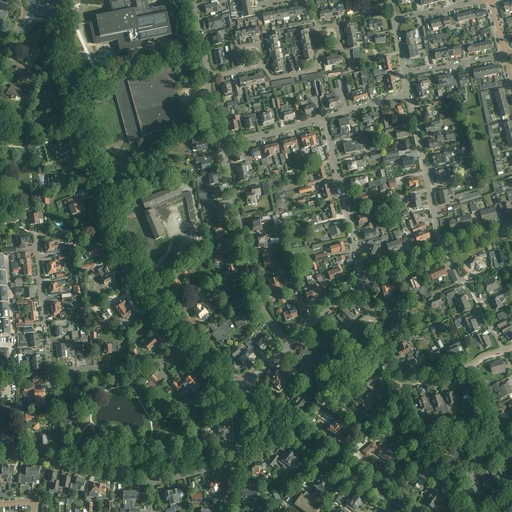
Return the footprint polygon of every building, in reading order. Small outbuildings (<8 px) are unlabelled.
[(116,0),(109,2),(113,18),(113,20),(91,25),(96,45),(117,41),(119,53),(142,48),(141,42),(171,35),(165,6),(149,9),(148,3),(147,0),(116,0)] [(351,2),(345,3),(346,13),(353,12),(351,2)] [(220,7),(218,7),(217,3),(212,4),(212,5),(205,6),(207,14),(221,11),(220,7)] [(0,21),(2,22),(6,16),(6,15),(9,10),(0,4),(0,21)] [(364,7),(364,9),(366,15),(379,11),(378,6),(371,7),(371,5),(364,7)] [(307,6),(300,7),(302,15),(306,14),(306,15),(311,15),(310,13),(310,9),(308,10),(307,6)] [(331,10),(332,18),(336,17),(336,19),(339,18),(337,9),(334,9),(333,6),(330,7),(331,10)] [(251,9),(243,11),(245,17),(252,16),(251,9)] [(270,21),(269,13),(262,14),(264,22),(270,21)] [(459,22),(456,22),(455,23),(455,25),(459,24),(459,22),(465,21),(463,14),(457,16),(459,22)] [(210,28),(211,28),(211,29),(219,27),(219,26),(222,26),(222,25),(224,25),(223,22),(221,23),(220,17),(214,18),(214,19),(208,20),(210,28)] [(449,18),(443,19),(445,26),(445,28),(449,27),(450,30),(456,29),(455,25),(455,23),(453,23),(452,17),(449,18)] [(374,27),(374,29),(382,27),(381,20),(373,22),(373,21),(368,22),(369,28),(374,27)] [(353,23),(353,24),(346,25),(346,29),(345,29),(345,32),(354,30),(357,30),(355,23),(353,23)] [(288,37),(289,40),(292,39),(291,33),(295,33),(295,29),(287,30),(288,34),(288,37)] [(267,41),(267,43),(277,42),(277,39),(280,39),(279,31),(270,33),(271,37),(268,37),(269,41),(267,41)] [(405,34),(406,41),(415,39),(415,35),(416,35),(415,31),(411,31),(411,33),(405,34)] [(215,36),(212,37),(210,37),(211,42),(213,42),(213,45),(221,44),(220,37),(221,36),(220,32),(215,33),(215,36)] [(369,40),(375,39),(375,43),(385,41),(384,35),(376,36),(375,33),(367,35),(369,40)] [(415,39),(406,41),(407,47),(416,45),(416,39),(415,39)] [(486,41),(486,43),(487,50),(494,49),(492,39),(486,41)] [(463,46),(464,48),(465,47),(468,47),(469,53),(475,52),(474,45),(471,46),(470,43),(467,44),(467,45),(463,46)] [(33,66),(34,64),(32,62),(36,54),(39,50),(31,45),(23,57),(27,59),(25,63),(32,67),(33,66)] [(464,54),(462,48),(464,48),(463,46),(453,48),(454,50),(455,56),(461,55),(464,54)] [(441,49),(441,52),(443,59),(449,58),(447,51),(444,51),(444,48),(441,49)] [(224,64),(221,51),(215,52),(217,65),(224,64)] [(419,51),(418,51),(409,53),(410,59),(420,57),(419,51)] [(437,51),(435,52),(436,60),(443,59),(441,52),(438,53),(437,51)] [(314,56),(313,53),(304,55),(301,55),(303,61),(305,61),(312,60),(312,56),(314,56)] [(39,56),(36,54),(32,62),(34,64),(43,69),(48,60),(39,55),(39,56)] [(332,56),(334,65),(340,64),(339,61),(342,60),(342,61),(341,56),(338,56),(335,57),(335,55),(332,56)] [(326,58),(326,59),(323,59),(324,67),(334,65),(332,56),(329,56),(330,58),(326,58)] [(384,65),(390,64),(388,57),(379,59),(380,61),(383,61),(384,65)] [(392,71),(390,64),(384,65),(381,66),(382,70),(379,70),(378,70),(373,71),(374,76),(386,74),(385,72),(392,71)] [(170,66),(126,78),(143,140),(165,134),(164,130),(178,127),(175,113),(182,111),(170,66)] [(27,73),(17,67),(13,73),(17,75),(16,78),(24,83),(28,77),(31,78),(34,73),(29,69),(27,73)] [(464,84),(464,81),(469,80),(467,72),(459,74),(459,76),(460,85),(464,84)] [(260,74),(257,75),(259,84),(265,83),(265,88),(269,87),(268,79),(264,80),(263,76),(260,76),(260,74)] [(452,75),(445,76),(447,84),(447,87),(451,87),(457,86),(455,79),(452,80),(452,75)] [(387,80),(388,85),(394,83),(393,76),(383,78),(384,81),(387,80)] [(443,85),(447,84),(445,76),(439,77),(440,82),(437,83),(438,89),(444,88),(443,85)] [(247,87),(245,77),(239,78),(241,88),(244,87),(247,87)] [(129,144),(143,140),(126,78),(112,82),(126,134),(125,134),(125,136),(126,136),(129,144)] [(417,86),(418,92),(426,90),(426,87),(431,86),(430,80),(421,82),(422,84),(417,86)] [(394,83),(388,85),(389,89),(386,90),(386,92),(396,90),(394,83)] [(9,90),(4,87),(0,94),(7,98),(8,96),(14,99),(17,96),(19,97),(22,91),(12,85),(9,90)] [(231,85),(222,87),(223,94),(225,94),(225,97),(231,96),(231,93),(231,89),(232,89),(231,85)] [(459,95),(466,94),(465,87),(457,89),(459,95)] [(51,106),(57,105),(55,96),(53,97),(51,91),(49,91),(48,88),(41,89),(42,97),(45,97),(46,102),(50,101),(51,106)] [(359,94),(360,100),(367,98),(365,89),(362,90),(363,92),(359,94)] [(427,94),(426,90),(418,92),(420,98),(424,97),(425,101),(432,99),(430,93),(427,94)] [(483,103),(487,102),(485,95),(488,95),(487,90),(480,92),(481,96),(483,103)] [(496,93),(497,99),(505,97),(503,91),(496,93)] [(360,100),(359,94),(354,95),(354,92),(351,93),(354,102),(360,100)] [(329,108),(335,107),(332,95),(331,95),(331,94),(326,96),(328,102),(326,102),(327,108),(329,108)] [(340,105),(342,104),(341,98),(338,99),(338,98),(335,99),(334,97),(336,97),(335,94),(332,95),(335,107),(340,105)] [(236,97),(235,96),(236,99),(234,99),(235,101),(227,103),(227,107),(237,105),(237,101),(236,99),(236,97)] [(307,102),(311,113),(316,112),(313,102),(311,103),(310,98),(307,99),(307,101),(307,102)] [(307,102),(307,101),(300,103),(301,107),(304,106),(304,108),(303,108),(305,115),(311,113),(307,102)] [(286,108),(286,105),(280,107),(282,111),(280,111),(281,114),(282,114),(284,121),(290,119),(286,108)] [(431,122),(435,121),(434,118),(434,116),(437,115),(436,111),(433,112),(432,109),(431,110),(430,106),(424,108),(427,119),(429,118),(430,122),(431,122)] [(289,107),(286,108),(290,119),(295,118),(292,109),(289,109),(289,107)] [(389,110),(382,112),(383,118),(395,115),(396,117),(403,115),(402,109),(401,110),(400,107),(393,109),(394,110),(389,111),(389,110)] [(508,109),(500,111),(502,117),(509,115),(508,109)] [(186,125),(182,111),(175,113),(178,127),(186,125)] [(271,114),(270,112),(265,114),(268,125),(273,124),(272,117),(273,117),(272,114),(271,114)] [(263,127),(268,125),(265,114),(265,113),(264,113),(262,113),(262,114),(262,115),(260,115),(260,117),(259,118),(260,120),(261,120),(263,127)] [(54,128),(61,126),(60,119),(55,120),(54,114),(41,117),(43,123),(45,123),(46,127),(53,125),(54,128)] [(243,117),(244,121),(246,129),(254,127),(253,122),(256,121),(255,114),(243,117)] [(363,123),(365,122),(366,126),(371,125),(370,121),(369,115),(362,117),(363,123)] [(229,122),(231,131),(238,130),(236,121),(239,120),(238,116),(232,117),(233,121),(229,122)] [(349,117),(348,118),(338,120),(340,128),(348,126),(350,126),(349,122),(351,121),(349,117)] [(388,128),(387,119),(380,120),(382,129),(388,128)] [(440,120),(435,121),(431,122),(432,124),(425,126),(427,133),(436,132),(435,128),(441,127),(440,120)] [(340,128),(341,131),(340,132),(341,134),(341,139),(353,136),(353,135),(362,134),(362,130),(361,127),(351,129),(352,133),(348,134),(348,133),(350,132),(348,126),(340,128)] [(401,129),(395,130),(397,138),(407,136),(405,128),(401,129)] [(314,133),(307,135),(309,141),(311,146),(317,145),(317,143),(319,143),(318,140),(316,140),(316,139),(314,133)] [(309,141),(307,135),(301,137),(303,146),(305,145),(305,142),(309,141)] [(438,140),(437,140),(429,142),(430,149),(443,147),(442,141),(444,141),(443,135),(437,136),(438,140)] [(194,152),(197,151),(207,149),(205,142),(200,143),(199,138),(192,139),(193,147),(194,152)] [(295,138),(289,140),(290,146),(295,145),(296,148),(298,147),(295,138)] [(290,146),(289,140),(282,142),(284,151),(287,151),(286,148),(290,146)] [(343,142),(344,149),(360,145),(360,144),(367,143),(366,140),(347,143),(346,141),(343,142)] [(172,142),(162,145),(164,151),(174,147),(172,142)] [(379,151),(377,142),(368,144),(370,151),(373,150),(374,152),(379,151)] [(408,142),(401,144),(402,152),(410,150),(408,142)] [(61,143),(51,146),(52,150),(54,150),(55,157),(60,155),(60,156),(70,153),(68,149),(69,149),(69,146),(68,146),(67,145),(66,143),(61,144),(61,143)] [(270,145),(272,152),(276,150),(277,153),(280,153),(277,143),(270,145)] [(263,147),(265,154),(266,158),(273,156),(272,152),(270,145),(263,147)] [(361,150),(360,145),(344,149),(345,154),(346,154),(347,155),(351,154),(351,153),(353,152),(361,150)] [(496,146),(492,147),(494,157),(500,155),(500,151),(497,152),(496,146)] [(445,154),(443,154),(440,155),(432,157),(433,160),(435,165),(441,164),(440,162),(441,161),(444,161),(443,157),(448,157),(447,153),(454,152),(453,148),(444,150),(445,154)] [(252,158),(254,157),(254,158),(258,157),(259,160),(261,159),(258,149),(252,150),(252,151),(250,152),(252,158)] [(369,154),(369,155),(363,156),(364,160),(364,161),(371,159),(371,160),(380,158),(379,152),(369,154)] [(245,160),(245,163),(252,161),(250,154),(249,154),(249,157),(243,158),(242,153),(234,155),(236,162),(245,160)] [(321,160),(320,154),(313,156),(315,162),(321,160)] [(196,158),(198,171),(211,168),(210,161),(204,162),(203,157),(196,158)] [(264,159),(266,169),(267,174),(271,173),(272,176),(278,174),(277,171),(271,173),(267,158),(264,159)] [(403,164),(401,164),(401,167),(404,166),(404,167),(413,165),(412,158),(404,159),(402,160),(403,164)] [(266,169),(264,159),(261,160),(263,166),(257,167),(258,170),(266,168),(266,169)] [(365,167),(364,161),(364,160),(347,164),(348,170),(365,167)] [(318,173),(324,172),(322,165),(313,167),(314,169),(317,169),(318,173)] [(237,168),(238,175),(246,173),(245,166),(237,168)] [(437,178),(444,177),(443,171),(442,170),(439,170),(439,172),(435,172),(437,178)] [(251,172),(246,173),(238,175),(240,182),(248,180),(247,176),(251,175),(251,172)] [(326,178),(324,172),(318,173),(319,178),(316,178),(317,181),(326,178)] [(209,180),(210,185),(218,183),(216,173),(208,175),(209,180)] [(461,183),(466,181),(470,180),(468,175),(459,177),(461,183)] [(53,185),(61,183),(59,176),(51,178),(53,185)] [(449,183),(448,179),(447,176),(444,177),(437,178),(438,184),(441,184),(442,185),(449,183)] [(355,190),(360,189),(360,188),(359,183),(362,183),(367,182),(366,177),(358,179),(350,180),(351,184),(350,184),(351,186),(352,187),(352,188),(353,188),(353,187),(355,186),(355,189),(355,190)] [(390,189),(396,187),(395,182),(400,181),(400,178),(394,179),(388,181),(390,189)] [(408,179),(410,186),(413,186),(414,188),(418,187),(418,185),(416,178),(413,178),(408,179)] [(323,193),(329,191),(327,184),(318,187),(319,189),(322,188),(323,193)] [(190,192),(181,194),(177,186),(142,200),(147,212),(144,213),(155,240),(165,236),(157,218),(159,218),(167,221),(171,212),(167,210),(167,207),(166,205),(182,198),(186,198),(191,224),(196,223),(190,192)] [(250,187),(251,192),(248,192),(248,193),(245,194),(247,203),(251,202),(255,201),(253,195),(258,194),(258,192),(260,192),(258,186),(250,187)] [(221,198),(219,190),(212,192),(212,189),(205,190),(205,191),(198,192),(198,196),(206,195),(206,196),(212,195),(213,200),(221,198)] [(440,192),(441,199),(449,197),(451,197),(455,196),(454,190),(447,192),(447,191),(440,192)] [(45,195),(45,191),(40,192),(41,205),(49,204),(48,195),(45,195)] [(329,191),(323,193),(324,197),(321,198),(322,201),(331,198),(329,191)] [(458,200),(460,204),(482,197),(480,191),(465,196),(466,198),(458,200)] [(355,204),(356,204),(356,207),(362,206),(361,203),(363,202),(364,203),(368,202),(366,193),(357,195),(357,196),(353,197),(355,204)] [(414,195),(414,196),(411,197),(411,199),(407,200),(407,202),(406,202),(407,206),(409,205),(409,204),(420,201),(418,195),(417,195),(417,194),(414,195)] [(399,202),(398,203),(397,197),(400,197),(399,195),(396,196),(391,197),(393,207),(400,205),(399,202)] [(80,211),(83,210),(81,202),(76,204),(74,198),(67,200),(68,201),(64,202),(65,204),(69,203),(72,215),(81,212),(80,211)] [(420,209),(420,208),(421,207),(420,201),(409,204),(409,205),(410,207),(413,206),(414,209),(417,208),(417,209),(420,209)] [(502,203),(499,204),(501,210),(504,209),(505,215),(511,212),(511,211),(510,203),(503,205),(502,203)] [(328,212),(334,211),(332,204),(323,206),(324,209),(327,208),(328,212)] [(487,210),(490,219),(497,217),(495,207),(487,210)] [(217,213),(218,216),(224,215),(223,208),(215,209),(216,213),(217,213)] [(490,219),(487,210),(480,212),(483,221),(490,219)] [(334,211),(328,212),(329,217),(326,217),(327,220),(336,218),(334,211)] [(28,225),(31,224),(38,224),(38,220),(42,219),(42,212),(37,213),(37,214),(30,215),(30,218),(27,218),(28,225)] [(462,213),(463,217),(466,226),(469,225),(470,226),(474,225),(470,215),(466,216),(465,212),(462,213)] [(359,224),(359,225),(359,226),(359,227),(360,227),(364,226),(363,223),(367,222),(367,218),(368,218),(368,214),(358,216),(359,224)] [(410,215),(412,220),(414,228),(418,226),(417,226),(419,225),(414,214),(410,215)] [(219,223),(226,222),(224,215),(218,216),(215,217),(215,220),(215,221),(219,220),(219,223)] [(463,228),(463,227),(466,226),(463,217),(456,219),(459,228),(460,229),(463,228)] [(459,228),(456,219),(449,221),(452,231),(459,228)] [(213,230),(217,234),(223,229),(219,224),(213,230)] [(338,226),(332,227),(327,228),(328,234),(330,233),(331,236),(331,238),(335,237),(335,235),(340,234),(338,226)] [(419,231),(420,232),(423,240),(426,239),(426,240),(427,240),(429,239),(429,238),(430,237),(427,230),(426,228),(419,231)] [(364,232),(365,240),(376,237),(375,234),(377,234),(376,232),(375,232),(374,229),(364,232)] [(423,240),(420,232),(414,235),(417,243),(423,240)] [(16,240),(17,240),(18,249),(26,248),(25,242),(28,242),(28,235),(15,236),(16,240)] [(393,242),(389,244),(386,235),(381,236),(381,238),(382,242),(385,241),(386,244),(389,253),(392,252),(395,251),(393,242)] [(221,239),(222,247),(230,245),(229,239),(225,240),(225,238),(221,239)] [(271,242),(270,239),(257,242),(257,243),(256,243),(255,244),(256,246),(257,247),(258,247),(258,248),(267,246),(267,243),(271,242)] [(396,241),(393,242),(395,251),(399,250),(402,249),(399,240),(396,241)] [(368,254),(374,256),(375,251),(376,251),(377,248),(373,246),(374,243),(373,241),(369,242),(370,245),(369,249),(368,254)] [(339,252),(344,251),(342,243),(337,244),(330,246),(332,254),(339,252)] [(87,250),(83,252),(87,260),(90,258),(91,258),(102,253),(98,245),(87,250)] [(221,254),(224,253),(224,254),(228,253),(228,252),(232,251),(230,245),(222,247),(220,247),(221,254)] [(264,261),(271,260),(270,252),(266,253),(266,254),(262,255),(264,261)] [(491,258),(491,257),(490,258),(492,264),(495,263),(496,265),(495,265),(496,268),(501,267),(500,264),(507,262),(504,252),(496,254),(496,256),(491,258)] [(327,253),(315,256),(316,262),(328,259),(327,253)] [(483,268),(482,267),(484,266),(477,257),(468,264),(472,269),(474,267),(477,272),(480,270),(481,271),(482,271),(484,270),(483,268)] [(24,268),(31,267),(30,263),(31,263),(32,262),(32,260),(31,260),(30,260),(30,259),(29,259),(23,260),(22,260),(20,260),(20,263),(22,265),(24,265),(24,266),(20,267),(21,270),(24,270),(24,268)] [(275,267),(274,259),(271,260),(264,261),(265,268),(269,267),(269,268),(275,267)] [(94,263),(81,266),(79,267),(80,272),(82,271),(82,272),(89,271),(89,269),(95,268),(94,263)] [(194,268),(191,264),(185,268),(189,272),(194,268)] [(333,270),(336,278),(342,276),(340,272),(342,271),(339,265),(332,267),(333,270)] [(465,266),(461,270),(466,275),(470,272),(465,266)] [(21,273),(24,272),(25,276),(31,275),(31,267),(24,268),(24,270),(21,270),(21,273)] [(113,284),(116,283),(108,267),(104,270),(102,267),(98,269),(106,285),(110,283),(111,286),(114,285),(113,284)] [(236,273),(235,267),(227,268),(228,276),(232,275),(232,274),(236,273)] [(447,274),(445,267),(431,272),(433,279),(447,274)] [(182,276),(178,279),(177,280),(176,279),(171,283),(174,286),(173,287),(175,289),(176,289),(177,289),(182,284),(181,283),(182,283),(182,282),(182,281),(182,280),(182,279),(182,278),(184,277),(186,280),(190,276),(184,269),(180,273),(182,276)] [(336,278),(333,270),(326,273),(327,277),(328,276),(330,280),(336,278)] [(455,283),(459,281),(453,271),(449,273),(455,283)] [(323,282),(320,275),(315,276),(317,282),(319,281),(322,289),(325,288),(323,282)] [(269,280),(271,286),(278,283),(277,280),(279,280),(278,276),(272,278),(273,279),(269,280)] [(419,289),(419,287),(416,277),(409,280),(413,292),(415,292),(419,291),(419,289)] [(490,281),(484,283),(488,293),(493,291),(494,294),(501,291),(500,288),(498,288),(495,279),(493,279),(493,278),(490,280),(490,281)] [(239,282),(238,283),(238,282),(231,283),(231,280),(220,282),(220,285),(228,285),(229,291),(240,289),(239,285),(240,285),(239,282)] [(323,294),(322,290),(321,291),(320,287),(318,288),(316,284),(314,285),(313,281),(308,283),(309,287),(313,298),(323,294)] [(279,286),(278,283),(271,286),(273,292),(277,291),(277,292),(283,290),(282,286),(279,286)] [(395,288),(394,284),(387,287),(386,286),(382,287),(382,288),(377,289),(378,293),(381,294),(383,294),(384,298),(392,296),(390,290),(395,288)] [(313,298),(309,287),(305,289),(305,288),(302,289),(305,297),(306,296),(308,300),(313,298)] [(34,297),(33,288),(29,288),(29,289),(24,290),(25,298),(34,297)] [(508,291),(501,293),(493,296),(495,299),(491,301),(495,310),(502,308),(500,303),(503,303),(504,300),(503,298),(510,295),(508,291)] [(242,307),(241,304),(243,303),(241,295),(234,298),(233,295),(227,297),(228,301),(231,300),(233,306),(237,305),(238,308),(242,307)] [(440,297),(434,299),(432,296),(427,298),(428,302),(430,301),(433,308),(443,304),(440,297)] [(456,300),(459,306),(468,303),(467,298),(466,296),(456,300)] [(93,307),(95,306),(98,304),(98,306),(102,304),(101,302),(102,302),(101,301),(100,300),(99,299),(96,301),(91,303),(88,305),(91,311),(95,309),(93,307)] [(121,316),(123,319),(126,317),(127,319),(131,316),(130,314),(132,313),(130,309),(129,310),(125,304),(126,304),(125,303),(126,302),(125,301),(124,301),(123,300),(121,302),(120,301),(120,302),(115,306),(119,311),(118,311),(119,312),(118,313),(119,314),(120,314),(121,315),(121,316)] [(26,305),(29,304),(30,308),(26,308),(27,313),(28,313),(30,313),(35,312),(34,306),(34,303),(30,303),(29,301),(16,302),(16,307),(26,306),(26,305)] [(199,319),(200,318),(203,316),(204,317),(207,314),(202,307),(204,305),(202,302),(200,304),(199,303),(197,305),(198,305),(193,309),(195,312),(195,313),(197,316),(197,317),(199,319)] [(469,304),(468,303),(459,306),(461,313),(471,310),(471,309),(472,308),(470,303),(469,304)] [(297,312),(296,309),(295,306),(293,307),(287,309),(288,312),(291,319),(297,317),(296,313),(297,312)] [(408,306),(401,308),(402,314),(410,312),(408,306)] [(65,312),(64,309),(51,310),(51,315),(53,314),(53,316),(60,315),(60,319),(70,318),(72,318),(71,314),(69,312),(65,312)] [(285,321),(291,319),(288,312),(283,313),(280,309),(276,311),(281,318),(284,317),(285,321)] [(352,325),(349,321),(353,317),(345,309),(339,314),(346,322),(344,324),(348,329),(352,325)] [(36,318),(35,312),(30,313),(28,313),(28,317),(31,317),(31,318),(24,319),(25,324),(33,323),(33,321),(36,321),(35,318),(36,318)] [(402,319),(401,314),(393,316),(394,320),(390,321),(391,325),(391,326),(390,326),(391,331),(396,330),(396,329),(397,329),(396,325),(403,323),(402,319)] [(507,317),(505,314),(498,318),(500,321),(496,323),(499,329),(501,328),(508,325),(504,319),(507,317)] [(241,315),(233,319),(238,328),(246,325),(241,315)] [(469,318),(462,320),(464,326),(468,325),(471,333),(479,330),(476,323),(475,319),(470,321),(469,318)] [(435,331),(443,327),(441,322),(433,326),(435,331)] [(223,323),(218,328),(216,326),(217,326),(214,323),(209,327),(214,332),(212,334),(221,343),(221,342),(222,343),(223,342),(222,341),(225,339),(222,336),(223,334),(224,336),(230,331),(227,328),(228,327),(225,324),(225,325),(223,323)] [(504,334),(505,334),(511,330),(511,329),(509,324),(508,325),(501,328),(504,334)] [(369,339),(361,331),(362,330),(358,325),(347,334),(351,339),(354,336),(362,345),(369,339)] [(67,327),(55,329),(56,337),(63,337),(62,330),(68,330),(67,327)] [(325,332),(317,338),(323,344),(327,340),(328,341),(329,341),(331,340),(331,338),(328,335),(328,333),(326,332),(325,332)] [(484,349),(491,345),(488,339),(489,339),(487,335),(483,337),(481,334),(474,337),(477,343),(480,341),(484,349)] [(266,335),(261,339),(267,346),(272,342),(266,335)] [(155,348),(158,345),(152,338),(146,342),(144,340),(141,342),(144,345),(142,346),(144,349),(146,347),(149,350),(153,347),(155,348)] [(267,346),(261,339),(256,344),(262,351),(267,346)] [(454,345),(445,349),(449,356),(456,353),(456,354),(459,352),(457,348),(461,346),(458,339),(452,342),(454,345)] [(398,346),(400,348),(397,350),(400,356),(406,353),(408,356),(413,353),(411,350),(409,351),(405,342),(398,346)] [(56,352),(57,352),(70,350),(70,343),(65,343),(65,344),(56,345),(57,349),(55,349),(56,352)] [(88,351),(92,351),(91,343),(87,343),(81,344),(81,353),(84,353),(85,358),(88,358),(88,351)] [(242,353),(250,362),(255,357),(249,351),(253,348),(248,343),(246,345),(248,348),(247,349),(242,353)] [(112,344),(104,345),(104,350),(102,350),(102,354),(104,354),(105,354),(112,353),(112,352),(116,352),(115,344),(112,344)] [(233,357),(237,353),(240,351),(236,347),(230,353),(233,357)] [(305,376),(310,372),(306,368),(310,365),(307,362),(308,362),(313,357),(306,349),(303,351),(302,350),(299,353),(300,354),(297,357),(303,364),(298,369),(305,376)] [(433,351),(426,354),(430,363),(436,360),(435,357),(440,355),(437,349),(433,352),(433,351)] [(238,354),(241,357),(239,360),(245,367),(250,362),(242,353),(240,351),(237,353),(238,354)] [(23,365),(40,363),(39,355),(35,355),(36,358),(32,358),(32,356),(25,357),(26,361),(23,362),(23,365)] [(404,364),(404,365),(403,365),(403,366),(404,368),(405,368),(407,371),(413,368),(413,369),(417,367),(414,360),(404,364)] [(498,363),(491,365),(493,373),(499,371),(500,372),(505,371),(502,360),(498,361),(498,363)] [(292,374),(297,369),(287,361),(283,367),(292,374)] [(41,369),(40,363),(23,365),(22,365),(22,367),(26,367),(26,368),(32,367),(33,370),(33,372),(40,371),(40,369),(41,369)] [(287,378),(286,377),(282,374),(284,371),(281,369),(279,371),(278,371),(275,374),(276,374),(273,378),(272,378),(270,380),(271,381),(268,384),(273,388),(274,387),(278,390),(278,389),(280,391),(282,390),(283,389),(283,387),(287,382),(285,380),(287,378)] [(368,387),(370,389),(372,392),(380,385),(376,381),(380,377),(375,372),(368,377),(363,382),(368,388),(368,387)] [(160,382),(153,375),(149,379),(155,386),(160,382)] [(191,375),(185,380),(181,384),(179,386),(176,384),(173,387),(178,392),(184,386),(185,388),(187,386),(190,388),(191,387),(193,389),(192,390),(194,392),(195,391),(196,391),(202,385),(200,384),(199,385),(196,382),(197,382),(191,375)] [(36,376),(33,376),(33,380),(30,380),(31,383),(26,384),(26,387),(35,387),(34,383),(41,383),(41,382),(42,382),(42,380),(41,379),(41,376),(36,377),(36,376)] [(502,399),(511,393),(511,391),(507,383),(500,387),(498,382),(492,386),(495,392),(498,391),(502,399)] [(467,386),(464,387),(464,386),(460,387),(463,397),(471,394),(472,397),(478,395),(476,388),(472,389),(470,385),(467,386)] [(43,390),(34,391),(34,387),(24,388),(24,391),(30,391),(30,394),(31,394),(32,399),(31,399),(32,403),(36,403),(36,402),(42,401),(42,398),(43,397),(43,396),(43,390)] [(74,393),(75,394),(78,396),(83,389),(80,387),(78,387),(76,387),(75,388),(74,390),(74,391),(74,393)] [(385,399),(390,394),(385,389),(380,394),(378,393),(372,400),(377,405),(384,398),(385,399)] [(459,398),(455,399),(453,392),(445,395),(449,405),(455,403),(456,406),(461,405),(459,398)] [(437,412),(441,411),(442,413),(448,411),(445,402),(442,403),(440,395),(432,398),(437,412)] [(366,405),(372,400),(369,397),(367,398),(366,396),(361,399),(366,405)] [(295,402),(292,405),(299,411),(304,406),(307,403),(300,397),(297,400),(297,399),(296,399),(295,399),(295,400),(294,401),(295,402)] [(431,404),(428,405),(426,397),(418,400),(421,409),(427,407),(428,409),(426,410),(427,412),(433,410),(431,404)] [(183,410),(195,406),(194,401),(187,403),(187,402),(184,403),(184,406),(182,406),(183,410)] [(361,413),(367,408),(362,402),(356,407),(361,413)] [(349,408),(353,412),(359,417),(361,414),(352,405),(349,408)] [(0,442),(13,443),(12,429),(7,429),(7,415),(10,415),(10,407),(0,406),(0,442)] [(36,418),(36,413),(25,414),(25,421),(31,421),(31,418),(36,418)] [(202,427),(206,431),(212,425),(209,421),(202,427)] [(39,429),(39,422),(31,422),(31,429),(34,429),(34,431),(37,431),(37,430),(39,430),(39,429)] [(330,427),(328,431),(327,433),(331,436),(332,433),(337,436),(339,433),(341,434),(344,431),(340,428),(342,426),(343,424),(341,423),(340,424),(335,422),(334,424),(335,425),(333,428),(330,427)] [(231,424),(225,424),(225,427),(218,428),(218,433),(219,433),(219,440),(221,440),(232,440),(231,424)] [(37,435),(38,449),(49,448),(48,434),(37,435)] [(379,452),(377,454),(387,461),(387,462),(391,465),(396,458),(386,452),(389,448),(381,443),(378,446),(373,442),(362,451),(366,456),(375,449),(379,452)] [(474,453),(471,448),(470,447),(470,448),(465,451),(468,456),(469,456),(471,455),(474,453)] [(292,455),(288,452),(286,455),(284,453),(278,462),(281,464),(283,462),(285,463),(282,467),(286,470),(289,466),(293,469),(295,466),(294,465),(297,460),(292,457),(292,455)] [(271,463),(269,465),(273,468),(276,465),(275,464),(278,460),(273,456),(269,462),(271,463)] [(249,469),(249,476),(256,476),(256,473),(259,473),(259,470),(266,470),(266,463),(254,463),(254,466),(252,469),(249,469)] [(14,466),(8,466),(7,478),(7,482),(11,482),(11,477),(11,475),(15,475),(16,471),(14,471),(14,466)] [(495,468),(499,476),(504,474),(499,466),(495,468)] [(26,467),(26,474),(26,475),(21,475),(21,485),(25,485),(25,483),(31,484),(32,474),(33,474),(33,467),(26,467)] [(418,488),(421,484),(422,485),(427,479),(425,478),(427,475),(427,476),(431,471),(426,467),(422,472),(423,472),(421,475),(420,473),(415,479),(416,479),(412,483),(413,484),(413,485),(414,486),(416,487),(417,488),(418,488)] [(59,481),(55,481),(57,472),(49,471),(49,475),(48,475),(47,482),(50,482),(50,485),(52,485),(51,490),(57,491),(59,481)] [(72,485),(69,485),(70,478),(63,476),(61,487),(68,488),(67,495),(71,495),(72,485)] [(494,491),(495,490),(495,491),(503,487),(501,483),(500,483),(499,481),(500,480),(498,476),(490,480),(493,487),(492,487),(491,489),(492,491),(494,491)] [(86,483),(84,482),(85,480),(77,478),(75,484),(78,485),(77,489),(83,490),(86,483)] [(329,484),(320,478),(314,487),(316,489),(311,496),(305,492),(302,496),(300,494),(293,505),(303,511),(315,511),(321,504),(313,498),(315,494),(321,499),(325,494),(326,494),(329,490),(326,488),(329,484)] [(439,479),(432,484),(435,489),(442,484),(439,479)] [(216,495),(217,493),(219,489),(218,488),(220,484),(213,480),(211,484),(211,483),(209,486),(210,486),(209,489),(208,491),(216,495)] [(93,497),(97,498),(100,485),(96,483),(96,484),(93,483),(92,491),(90,491),(89,497),(93,498),(93,497)] [(246,502),(246,499),(252,500),(253,497),(256,498),(257,491),(258,486),(251,484),(249,490),(245,490),(245,489),(243,489),(242,502),(246,502)] [(105,486),(100,485),(97,498),(104,499),(105,496),(104,495),(107,487),(104,486),(105,486)] [(480,499),(485,496),(479,488),(477,489),(475,486),(472,488),(470,486),(465,489),(468,495),(471,493),(475,499),(476,501),(480,499)] [(176,490),(170,491),(173,504),(175,511),(178,511),(178,508),(180,508),(178,498),(179,498),(181,498),(182,496),(183,495),(183,493),(182,492),(181,491),(179,490),(178,490),(177,490),(176,490)] [(129,505),(129,499),(129,491),(123,491),(123,492),(121,492),(121,496),(123,496),(123,505),(124,505),(129,505)] [(133,509),(133,501),(135,501),(135,498),(138,498),(138,492),(135,492),(135,491),(129,491),(129,499),(129,505),(129,509),(133,509)] [(173,504),(170,491),(162,493),(163,498),(166,498),(167,501),(169,500),(170,505),(173,504)] [(354,496),(351,500),(359,505),(362,502),(363,502),(365,500),(355,492),(353,495),(354,496)] [(428,500),(426,503),(429,506),(429,507),(430,508),(431,507),(432,508),(435,504),(436,505),(439,502),(437,501),(440,497),(434,492),(432,494),(431,493),(427,499),(428,500)] [(201,494),(191,495),(191,502),(191,504),(199,503),(201,503),(201,494)] [(359,505),(351,500),(348,504),(347,503),(345,506),(353,511),(355,511),(357,510),(356,510),(359,505)]
